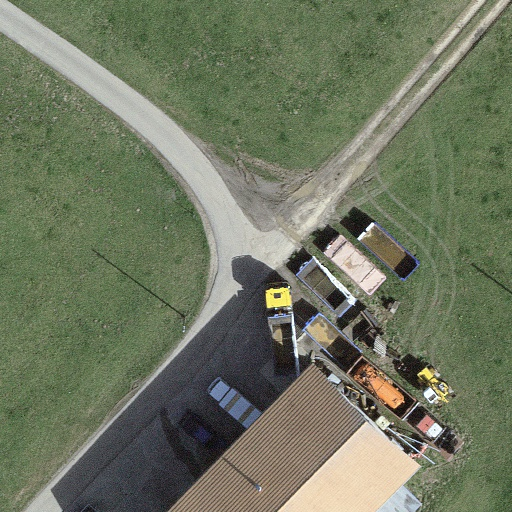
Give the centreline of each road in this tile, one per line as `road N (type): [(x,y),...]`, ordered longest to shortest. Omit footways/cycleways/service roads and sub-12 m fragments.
road 1 (track): [(52,511),(492,0)]
road 2 (track): [(247,286),(205,178),(148,121),(0,12)]
